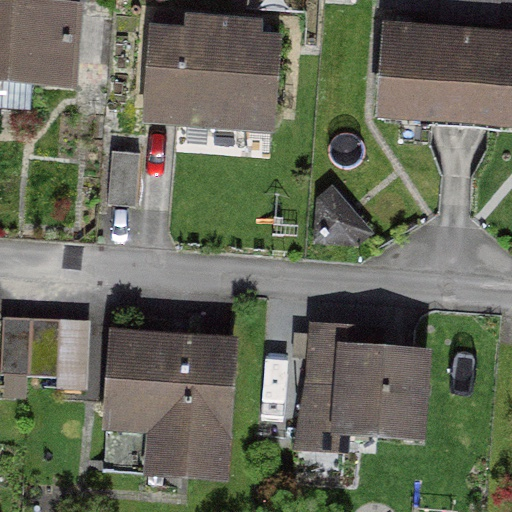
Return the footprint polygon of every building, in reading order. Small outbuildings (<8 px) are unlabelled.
[(53,3),(0,0),(0,79),(49,82),(53,3)] [(464,0),(380,0),(380,14),(463,18),(464,0)] [(511,0),(464,0),(463,18),(511,21),(511,0)] [(281,26),(146,16),(140,114),(274,124),(281,26)] [(511,112),(511,42),(507,42),(428,38),(387,35),(383,105),(423,107),(422,127),(502,132),(503,112),(511,112)] [(135,149),(103,148),(101,198),(133,199),(135,149)] [(372,241),(319,186),(314,237),(372,241)] [(87,376),(89,324),(38,321),(15,320),(4,319),(1,371),(87,376)] [(400,339),(314,336),(309,458),(354,459),(355,439),(443,442),(446,356),(399,354),(400,339)] [(248,346),(120,343),(118,439),(162,440),(161,490),(244,492),(248,346)]
